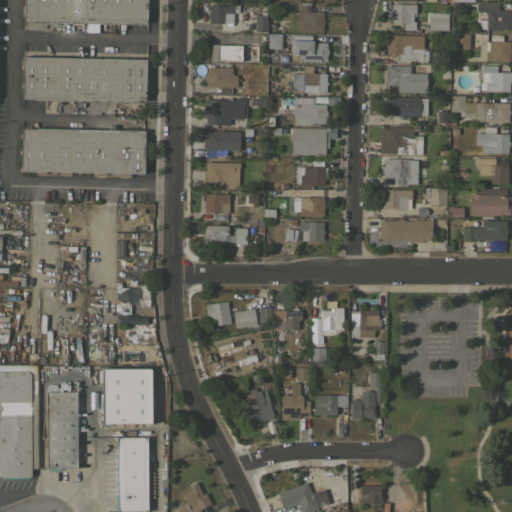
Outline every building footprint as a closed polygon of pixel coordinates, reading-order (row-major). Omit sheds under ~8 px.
[(146,0),(146,24),(23,21),(23,16),(22,16),(22,0),(146,0)] [(451,0),(472,0),(472,1),(465,1),(465,8),(451,8),(451,1),(451,0)] [(298,30),(298,22),(296,22),(296,12),(298,12),(298,1),(310,2),(310,11),(322,11),(322,19),(323,19),(323,22),(322,22),(322,30),(298,30)] [(498,2),(498,10),(510,10),(510,17),(511,17),(511,20),(510,20),(509,29),(475,28),(475,19),(485,19),(485,11),(479,11),(479,2),(498,2)] [(415,3),(415,13),(412,13),(412,21),(414,21),(414,28),(403,28),(403,23),(390,22),(390,14),(389,14),(389,11),(390,11),(391,3),(415,3)] [(220,23),(207,23),(207,22),(208,22),(208,16),(207,16),(207,13),(208,13),(208,4),(234,5),(234,6),(241,6),(241,32),(232,32),(232,33),(229,33),(229,30),(220,30),(220,23)] [(254,14),(260,14),(260,8),(265,8),(265,15),(266,15),(266,31),(254,30),(254,14)] [(427,29),(428,12),(447,12),(447,30),(427,29)] [(455,32),(469,33),(468,48),(454,48),(455,32)] [(267,33),(281,33),(281,48),(267,48),(267,33)] [(422,35),(422,47),(429,48),(429,54),(426,54),(426,60),(398,59),(398,53),(386,53),(386,45),(384,45),(384,42),(386,42),(386,34),(422,35)] [(302,61),(302,57),(298,57),(298,54),(289,54),(290,39),(312,40),(312,41),(313,41),(313,42),(326,42),(326,49),(327,49),(327,54),(326,54),(326,61),(321,61),(321,62),(319,62),(319,61),(302,61)] [(484,59),(484,41),(492,41),(493,40),(509,40),(509,48),(510,48),(510,51),(509,51),(509,60),(484,59)] [(241,46),(241,62),(210,62),(210,46),(241,46)] [(145,58),(144,101),(33,99),(33,98),(21,97),(22,93),(21,93),(22,56),(145,58)] [(439,65),(439,64),(449,64),(449,71),(448,71),(449,78),(440,78),(440,70),(438,70),(429,70),(429,65),(439,65)] [(409,65),(409,72),(426,72),(425,92),(397,91),(397,85),(395,84),(385,84),(385,76),(384,76),(384,73),(385,73),(385,65),(409,65)] [(511,72),(511,82),(508,82),(508,91),(478,91),(478,83),(480,83),(480,72),(477,72),(477,65),(495,65),(495,72),(511,72)] [(231,66),(231,74),(236,74),(236,88),(230,88),(230,92),(219,92),(219,89),(207,89),(207,87),(204,87),(204,80),(203,79),(203,72),(206,72),(206,66),(231,66)] [(325,81),(326,81),(326,84),(325,84),(325,92),(301,91),(301,90),(289,90),(289,73),(301,74),(302,72),(302,66),(312,66),(312,73),(325,73),(325,81)] [(324,109),(326,109),(326,116),(324,116),(324,123),(311,122),(311,123),(292,123),(292,125),(279,124),(279,121),(279,120),(287,120),(287,118),(291,118),(292,113),(266,112),(266,96),(281,96),(290,97),(290,95),(313,96),(313,104),(325,104),(324,109)] [(508,102),(508,109),(509,109),(509,113),(508,113),(507,122),(484,121),(469,121),(469,116),(458,116),(458,111),(449,111),(449,95),(463,95),(463,102),(508,102)] [(419,96),(419,116),(384,115),(384,112),(380,112),(380,98),(384,98),(384,96),(419,96)] [(245,98),(244,118),(241,118),(241,119),(228,119),(228,124),(205,123),(205,117),(203,117),(203,99),(235,99),(235,97),(245,98)] [(435,123),(436,111),(445,111),(444,123),(435,123)] [(327,147),(324,147),(324,154),(290,153),(291,127),(324,127),(324,126),(335,127),(334,137),(327,137),(327,147)] [(378,153),(378,146),(379,126),(411,128),(411,135),(421,135),(421,154),(378,153)] [(474,152),(474,145),(480,146),(480,144),(474,144),(474,132),(483,133),(483,126),(494,127),(494,133),(507,133),(507,140),(508,141),(508,145),(507,145),(507,152),(474,152)] [(144,130),(143,173),(128,173),(128,175),(118,175),(118,173),(104,172),(104,175),(94,174),(94,172),(69,171),(69,174),(59,174),(59,172),(40,171),(40,174),(34,173),(34,171),(20,170),(21,127),(144,130)] [(238,130),(238,149),(223,149),(223,157),(205,157),(205,146),(202,146),(202,136),(205,136),(205,130),(238,130)] [(494,157),(494,159),(506,159),(506,172),(507,172),(507,175),(506,175),(506,184),(489,183),(489,175),(477,175),(477,165),(472,165),(473,157),(494,157)] [(416,184),(406,184),(406,185),(396,185),(396,183),(392,183),(392,177),(379,177),(379,165),(383,165),(383,158),(408,158),(408,159),(416,159),(416,184)] [(299,184),(299,183),(294,183),(295,166),(302,166),(302,165),(311,165),(311,160),(322,160),(322,166),(323,166),(325,166),(325,176),(323,176),(323,185),(299,184)] [(237,162),(237,187),(216,187),(216,181),(204,181),(204,161),(237,162)] [(444,187),(445,204),(427,204),(427,197),(423,197),(423,187),(444,187)] [(468,214),(468,193),(481,193),(481,188),(505,188),(505,195),(506,195),(506,196),(509,196),(508,215),(468,214)] [(410,189),(410,199),(409,199),(409,200),(411,200),(411,202),(409,202),(409,208),(397,208),(382,208),(382,207),(381,207),(381,201),(382,201),(382,199),(380,199),(380,197),(382,197),(382,189),(410,189)] [(228,193),(228,219),(216,219),(216,211),(203,211),(203,204),(202,204),(202,201),(204,201),(204,193),(228,193)] [(245,203),(245,195),(255,195),(255,206),(250,206),(250,203),(245,203)] [(298,215),(298,211),(294,211),(294,214),(287,214),(287,210),(291,210),(292,197),(298,197),(298,196),(306,196),(322,196),(322,204),(323,204),(323,207),(322,216),(298,215)] [(462,206),(462,217),(446,217),(446,206),(462,206)] [(378,239),(378,220),(382,220),(382,219),(396,220),(396,218),(402,218),(402,220),(411,220),(411,219),(431,220),(430,239),(420,239),(420,242),(408,242),(408,239),(378,239)] [(505,220),(505,228),(506,228),(506,231),(505,231),(505,239),(475,239),(474,241),(461,240),(461,226),(471,227),(471,220),(481,220),(481,219),(505,220)] [(322,221),(322,230),(323,230),(323,233),(321,233),(321,240),(300,240),(300,230),(297,230),(298,220),(322,221)] [(233,227),(245,227),(245,244),(233,243),(233,241),(224,241),(224,244),(203,244),(203,235),(201,235),(201,232),(203,232),(203,224),(227,224),(227,234),(233,234),(233,227)] [(282,239),(282,229),(291,229),(291,239),(282,239)] [(138,279),(147,279),(149,304),(148,304),(148,305),(141,306),(138,279)] [(116,323),(116,316),(121,316),(121,313),(119,313),(119,312),(114,312),(114,303),(115,303),(115,297),(115,282),(120,282),(120,287),(129,287),(129,313),(128,313),(128,316),(146,316),(147,322),(116,323)] [(348,311),(346,311),(346,299),(357,298),(357,310),(377,309),(377,319),(379,319),(379,329),(372,329),(373,337),(349,337),(348,311)] [(226,300),(229,323),(216,325),(217,329),(211,330),(209,317),(206,317),(203,304),(226,300)] [(257,306),(269,306),(270,322),(257,322),(257,306)] [(334,334),(320,334),(320,329),(320,324),(319,324),(319,321),(320,321),(320,317),(319,317),(319,310),(329,310),(329,307),(332,307),(341,307),(342,330),(340,330),(334,334)] [(252,308),(255,324),(234,327),(231,311),(252,308)] [(300,309),(300,319),(297,319),(297,329),(276,329),(276,327),(274,327),(273,309),(300,309)] [(0,333),(0,342),(2,342),(2,347),(0,346),(0,316),(8,316),(8,333),(0,333)] [(256,368),(241,372),(238,361),(230,363),(231,367),(218,371),(211,347),(247,336),(256,368)] [(372,340),(383,340),(382,353),(372,353),(372,340)] [(310,347),(323,347),(324,360),(310,360),(310,347)] [(36,401),(37,401),(37,404),(36,404),(36,423),(37,423),(38,468),(30,468),(30,476),(27,476),(27,477),(15,477),(15,476),(0,476),(0,364),(36,364),(36,401)] [(294,380),(293,367),(307,366),(307,379),(294,380)] [(102,424),(101,381),(96,381),(95,368),(150,368),(150,404),(153,404),(153,419),(150,419),(150,423),(102,424)] [(367,372),(381,371),(381,386),(368,387),(367,372)] [(280,395),(282,395),(282,394),(286,394),(286,395),(289,395),(290,382),(298,382),(298,394),(302,396),(301,400),(308,400),(307,416),(297,416),(297,419),(289,419),(280,419),(280,395)] [(272,417),(258,421),(259,424),(253,425),(253,422),(248,424),(241,394),(264,388),(272,417)] [(76,467),(61,467),(61,470),(45,470),(45,467),(45,391),(75,391),(76,467)] [(349,399),(360,399),(360,391),(373,391),(373,404),(372,404),(372,409),(373,409),(373,418),(349,418),(349,399)] [(346,395),(346,406),(334,405),(334,414),(326,414),(326,417),(321,417),(321,414),(312,414),(312,410),(310,410),(310,408),(312,408),(312,404),(313,404),(314,394),(346,395)] [(147,510),(116,511),(116,509),(114,509),(114,494),(116,494),(115,470),(114,470),(114,465),(116,465),(116,457),(114,457),(114,453),(115,453),(115,446),(113,446),(113,438),(115,438),(115,436),(146,436),(147,510)] [(190,489),(188,485),(196,481),(201,493),(205,492),(208,500),(209,499),(211,504),(199,509),(200,511),(180,511),(177,505),(184,502),(180,494),(190,489)] [(283,490),(306,481),(310,493),(323,488),(329,505),(318,509),(317,506),(315,507),(315,508),(303,511),(300,511),(297,503),(290,506),(290,507),(283,509),(276,492),(282,489),(283,490)] [(379,485),(379,495),(380,495),(379,502),(358,502),(358,494),(359,494),(359,484),(379,485)]
